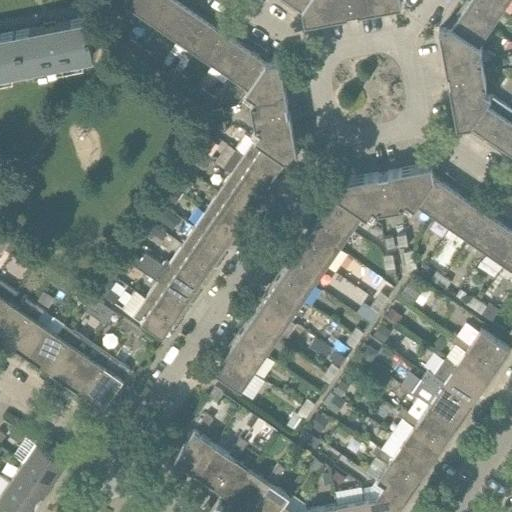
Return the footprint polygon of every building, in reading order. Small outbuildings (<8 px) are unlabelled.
[(125,0),(124,2),(141,14),(150,0),(125,0)] [(150,0),(141,14),(159,26),(177,0),(150,0)] [(177,0),(159,26),(177,38),(195,12),(177,0)] [(288,0),(303,10),(310,0),(288,0)] [(305,22),(355,13),(402,4),(400,0),(310,0),(303,10),(305,22)] [(471,0),(464,10),(491,28),(503,10),(487,0),(471,0)] [(487,0),(503,10),(510,0),(487,0)] [(479,45),(491,28),(464,10),(453,27),(479,45)] [(177,38),(196,51),(213,24),(195,12),(177,38)] [(23,71),(94,57),(86,18),(15,32),(23,71)] [(196,51),(213,62),(231,36),(213,24),(196,51)] [(104,32),(111,37),(116,30),(109,25),(104,32)] [(469,124),(490,94),(482,89),(486,82),(481,58),(476,55),(482,46),(479,45),(453,27),(439,30),(457,126),(469,124)] [(0,75),(23,71),(15,32),(0,35),(0,75)] [(213,62),(231,74),(249,49),(231,36),(213,62)] [(132,51),(140,56),(145,49),(137,44),(132,51)] [(140,56),(148,62),(152,55),(145,49),(140,56)] [(247,90),(248,91),(268,61),(249,49),(231,74),(245,83),(247,90)] [(256,138),(285,158),(286,158),(298,156),(280,59),(268,61),(248,91),(256,96),(252,102),(256,125),(262,129),(256,138)] [(168,76),(175,81),(180,73),(173,68),(168,76)] [(175,81),(182,86),(188,78),(180,73),(175,81)] [(196,96),(204,101),(209,93),(202,88),(196,96)] [(204,101),(211,106),(217,98),(209,93),(204,101)] [(469,124),(487,136),(507,106),(490,94),(469,124)] [(487,136),(505,148),(511,137),(511,109),(507,106),(487,136)] [(272,178),(285,158),(256,138),(242,157),(272,178)] [(260,196),(272,178),(242,157),(230,175),(260,196)] [(414,205),(418,202),(434,176),(431,163),(335,181),(337,194),(363,212),(367,213),(373,206),(378,209),(403,205),(406,200),(414,205)] [(248,213),(260,196),(230,175),(222,188),(207,178),(205,181),(219,192),(218,193),(248,213)] [(418,202),(433,213),(451,187),(434,176),(418,202)] [(433,213),(452,226),(470,200),(451,187),(433,213)] [(206,210),(236,231),(248,213),(218,193),(206,210)] [(324,213),(350,231),(363,212),(337,194),(324,213)] [(452,226),(469,238),(487,212),(470,200),(452,226)] [(224,247),(236,231),(206,210),(195,227),(224,247)] [(469,238),(487,251),(505,224),(487,212),(469,238)] [(338,250),(350,231),(324,213),(311,231),(338,250)] [(487,251),(505,263),(511,252),(511,229),(505,224),(487,251)] [(182,245),(212,265),(224,247),(195,227),(182,245)] [(325,268),(338,250),(311,231),(299,250),(325,268)] [(400,247),(408,245),(406,232),(398,234),(400,247)] [(387,249),(396,248),(393,236),(385,237),(387,249)] [(5,249),(13,255),(20,246),(11,240),(5,249)] [(169,263),(199,284),(212,265),(182,245),(169,263)] [(13,255),(22,261),(28,252),(20,246),(13,255)] [(408,270),(418,269),(414,249),(405,251),(408,270)] [(313,285),(325,268),(299,250),(287,267),(313,285)] [(387,275),(397,273),(393,253),(384,255),(387,275)] [(187,302),(199,284),(169,263),(167,267),(148,254),(143,260),(136,255),(131,262),(157,281),(187,302)] [(42,275),(51,281),(57,272),(48,266),(42,275)] [(302,301),(313,285),(287,267),(276,283),(302,301)] [(439,283),(443,276),(436,271),(431,278),(439,283)] [(51,281),(59,287),(66,278),(57,272),(51,281)] [(443,276),(439,283),(446,288),(451,281),(443,276)] [(0,315),(10,301),(17,291),(6,284),(0,279),(0,315)] [(145,298),(175,319),(187,302),(157,281),(145,298)] [(290,320),(302,301),(276,283),(263,301),(290,320)] [(163,337),(175,319),(145,298),(132,289),(120,307),(133,316),(163,337)] [(376,299),(384,304),(389,297),(381,291),(376,299)] [(80,301),(88,307),(95,298),(86,292),(80,301)] [(479,301),(472,296),(467,303),(474,308),(479,301)] [(0,315),(0,336),(9,343),(35,304),(27,298),(20,308),(10,301),(0,315)] [(86,309),(105,323),(114,311),(95,298),(88,307),(86,309)] [(371,306),(379,311),(384,304),(376,299),(371,306)] [(278,338),(290,320),(263,301),(251,319),(278,338)] [(487,306),(479,301),(474,308),(482,313),(487,306)] [(9,343),(27,356),(54,317),(44,310),(35,304),(9,343)] [(27,356),(46,368),(72,330),(64,324),(54,317),(27,356)] [(118,327),(126,333),(133,324),(124,318),(118,327)] [(265,355),(278,338),(251,319),(239,337),(265,355)] [(468,347),(497,367),(510,348),(481,328),(481,329),(467,320),(457,334),(454,332),(449,339),(454,343),(457,345),(462,338),(470,343),(468,347)] [(126,333),(135,339),(141,330),(133,324),(126,333)] [(352,334),(360,339),(365,331),(357,327),(352,334)] [(46,368),(65,382),(92,343),(81,336),(72,330),(46,368)] [(347,342),(354,347),(360,339),(352,334),(347,342)] [(253,373),(257,369),(265,355),(239,337),(226,355),(253,373)] [(484,386),(497,367),(468,347),(470,343),(462,338),(457,345),(454,343),(445,357),(456,364),(455,366),(484,386)] [(84,395),(111,356),(102,350),(92,343),(65,382),(84,395)] [(241,391),(253,373),(226,355),(214,373),(241,391)] [(111,356),(84,395),(103,408),(130,369),(120,362),(111,356)] [(471,405),(484,386),(455,366),(456,364),(445,357),(433,373),(428,370),(423,377),(431,382),(436,376),(444,381),(442,385),(471,405)] [(327,370),(335,375),(340,367),(332,362),(327,370)] [(322,377),(330,382),(335,375),(327,370),(322,377)] [(458,423),(471,405),(442,385),(444,381),(436,376),(431,382),(423,377),(412,393),(418,396),(458,423)] [(215,387),(209,395),(217,401),(223,393),(215,387)] [(445,442),(458,423),(418,396),(408,411),(402,407),(397,415),(405,420),(410,413),(418,419),(416,422),(445,442)] [(303,405),(311,410),(316,403),(308,398),(303,405)] [(298,413),(306,418),(311,410),(303,405),(298,413)] [(418,419),(410,413),(405,420),(414,426),(403,441),(432,461),(445,442),(416,422),(418,419)] [(200,422),(207,427),(213,418),(206,414),(200,422)] [(174,459),(194,473),(214,444),(194,430),(174,459)] [(235,445),(242,450),(248,442),(240,437),(235,445)] [(419,480),(432,461),(403,441),(393,456),(390,460),(419,480)] [(24,461),(53,481),(66,462),(37,442),(24,461)] [(194,473),(213,485),(233,456),(236,459),(242,450),(235,445),(229,454),(214,444),(194,473)] [(374,448),(371,452),(379,458),(385,451),(380,448),(376,445),(374,448)] [(393,456),(385,451),(379,458),(388,463),(377,479),(384,484),(406,499),(419,480),(390,460),(393,456)] [(213,485),(232,498),(252,469),(236,459),(233,456),(213,485)] [(40,500),(53,481),(24,461),(11,480),(40,500)] [(272,471),(280,476),(285,468),(278,463),(272,471)] [(232,498),(251,511),(271,482),(274,484),(280,476),(272,471),(267,479),(252,469),(232,498)] [(0,500),(17,511),(31,511),(40,500),(11,480),(1,473),(0,474),(0,500)] [(251,511),(278,511),(284,503),(290,495),(274,484),(271,482),(251,511)] [(369,499),(371,511),(396,511),(406,499),(384,484),(376,497),(369,499)] [(340,502),(365,497),(362,485),(338,490),(340,502)] [(338,511),(371,511),(369,499),(337,504),(338,511)] [(0,511),(17,511),(0,500),(0,511)] [(304,511),(305,510),(297,511),(284,503),(278,511),(304,511)]
